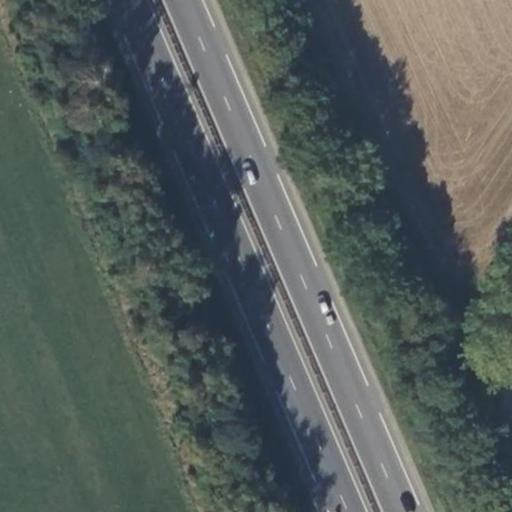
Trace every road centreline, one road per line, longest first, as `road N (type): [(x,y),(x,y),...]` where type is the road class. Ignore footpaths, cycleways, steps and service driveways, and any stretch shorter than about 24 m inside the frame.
road 1 (trunk): [(132,0),(352,511)]
road 2 (trunk): [(405,511),(187,0)]
